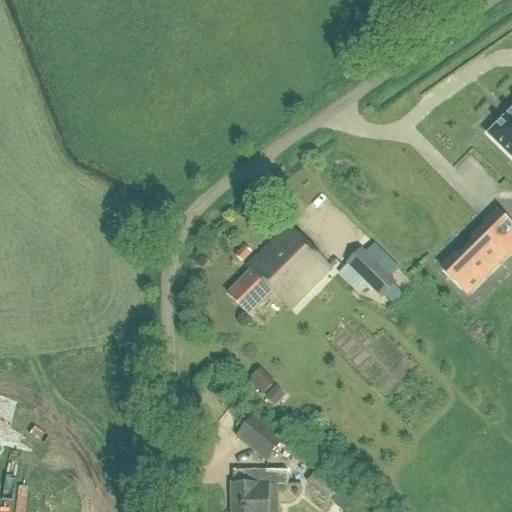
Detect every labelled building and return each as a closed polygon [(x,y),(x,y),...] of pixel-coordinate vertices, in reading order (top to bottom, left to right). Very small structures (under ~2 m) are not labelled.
[(511,111),(488,136),(511,159),(511,111)] [(480,282),(493,270),(490,268),(509,249),(511,252),(511,226),(501,214),(470,244),(470,248),(459,259),(457,257),(443,271),(462,290),(475,277),(480,282)] [(273,294),(291,311),(331,271),(288,228),(247,269),(251,272),(228,296),(250,317),(273,294)] [(361,252),(347,265),(381,299),(395,285),(361,252)] [(266,366),(255,373),(267,391),(278,384),(266,366)] [(237,439),(267,463),(278,448),(302,465),(306,459),(290,447),(254,418),(237,439)] [(233,511),(277,511),(278,486),(287,486),(287,472),(258,472),(244,473),(245,486),(233,486),(233,511)] [(347,491),(336,507),(342,511),(343,511),(355,497),(347,491)] [(42,511),(46,497),(25,492),(19,511),(42,511)]
